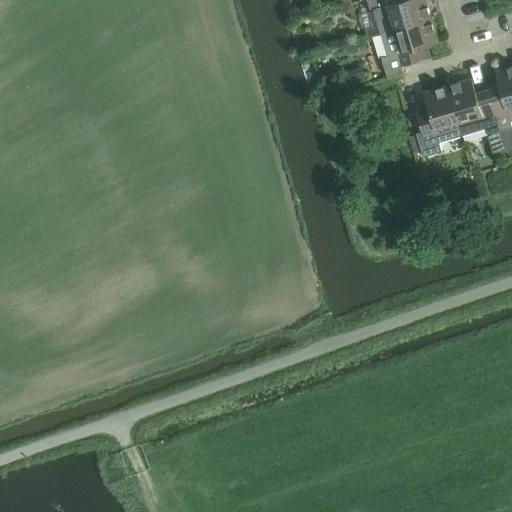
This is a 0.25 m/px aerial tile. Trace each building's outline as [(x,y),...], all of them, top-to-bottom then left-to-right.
[(366,0),(370,11),(374,10),(381,33),(432,18),(426,0),(366,0)] [(432,18),(381,33),(388,56),(382,58),(387,77),(404,72),(402,66),(427,59),(424,47),(439,43),(432,18)] [(362,66),(344,72),(349,86),(367,81),(362,66)] [(499,86),(488,90),(500,131),(511,127),(511,125),(511,122),(511,121),(511,66),(495,72),(499,86)] [(472,78),(448,85),(463,136),(486,129),(487,135),(500,131),(488,90),(476,93),(472,78)] [(463,136),(448,85),(424,92),(428,107),(416,111),(422,132),(416,133),(423,158),(442,152),(439,143),(463,136)] [(511,127),(500,131),(506,152),(511,150),(511,127)]
